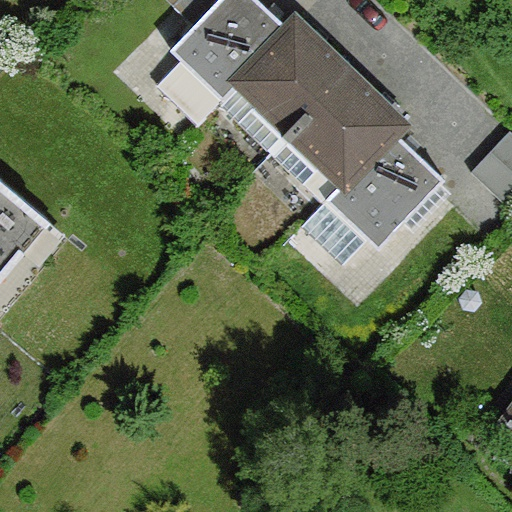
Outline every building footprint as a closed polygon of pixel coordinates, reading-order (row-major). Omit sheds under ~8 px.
[(183,0),(195,9),(202,0),(183,0)] [(263,62),(300,24),(308,16),(290,0),(251,0),(226,26),(263,62)] [(350,75),(300,24),(263,62),(242,81),(295,132),(350,75)] [(402,124),(350,75),(295,132),(346,182),(402,124)] [(410,117),(402,124),(346,182),(339,191),(384,236),(413,204),(404,195),(447,151),(410,117)] [(0,286),(55,224),(0,179),(0,286)] [(328,196),(310,220),(350,250),(369,226),(328,196)]
